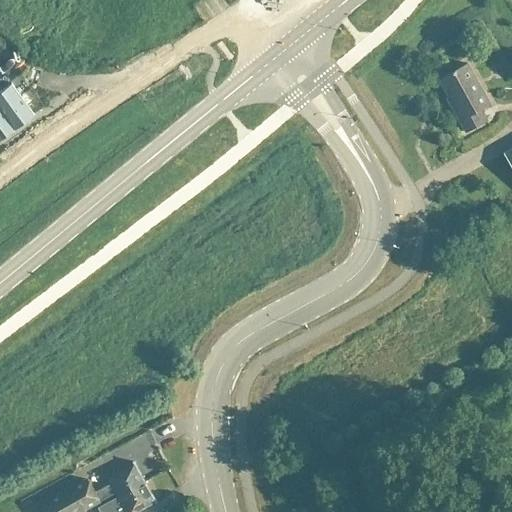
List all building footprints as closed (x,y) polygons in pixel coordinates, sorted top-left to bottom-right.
[(486,122),(480,110),(489,105),(466,64),(438,80),(453,106),(451,108),(466,133),(486,122)] [(0,90),(0,102),(17,126),(33,115),(10,83),(0,90)] [(82,83),(68,88),(73,100),(87,94),(82,83)] [(0,137),(1,138),(17,126),(0,102),(0,137)] [(272,443),(266,446),(265,446),(269,453),(276,450),(272,443)] [(133,463),(106,477),(110,484),(92,494),(85,480),(42,504),(44,509),(43,511),(82,511),(115,494),(117,497),(144,483),(133,463)] [(144,483),(117,497),(97,508),(99,511),(136,511),(154,502),(144,483)] [(19,504),(21,511),(41,511),(36,498),(19,504)]
